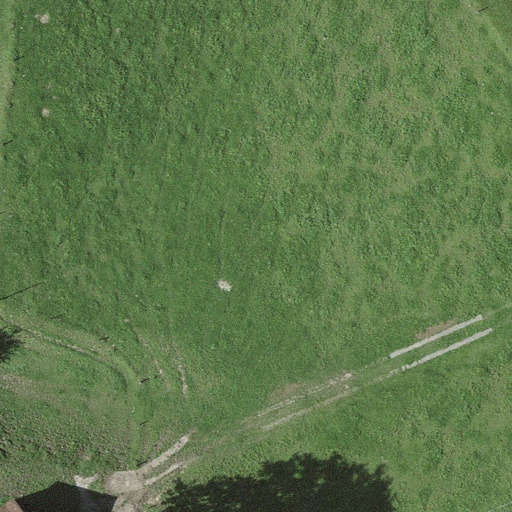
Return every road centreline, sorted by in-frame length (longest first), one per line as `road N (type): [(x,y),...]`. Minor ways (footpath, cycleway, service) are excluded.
road 1 (residential): [(202,446),(511,314)]
road 2 (track): [(202,446),(129,400),(0,375)]
